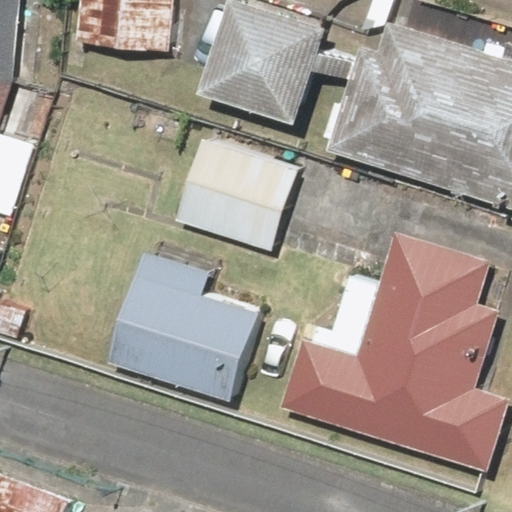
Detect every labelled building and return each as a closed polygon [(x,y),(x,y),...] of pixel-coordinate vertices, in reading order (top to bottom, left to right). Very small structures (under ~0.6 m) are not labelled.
[(0,0),(0,152),(16,102),(24,0),(0,0)] [(180,0),(85,0),(83,43),(177,50),(180,0)] [(511,55),(393,20),(358,140),(511,185),(511,55)] [(307,169),(212,139),(186,223),(281,253),(307,169)] [(321,333),(298,405),(508,472),(511,457),(511,393),(504,390),(511,295),(511,247),(407,238),(396,356),(321,333)] [(271,312),(220,305),(223,270),(149,261),(138,386),(263,402),(271,312)] [(75,511),(78,505),(0,472),(0,511),(75,511)]
